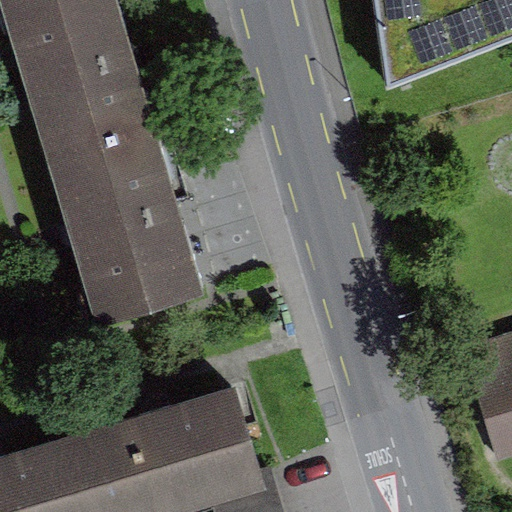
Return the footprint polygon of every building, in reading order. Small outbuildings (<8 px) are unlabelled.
[(2,0),(48,154),(153,122),(117,0),(2,0)] [(511,0),(372,0),(386,89),(511,40),(511,0)] [(48,154),(97,317),(202,285),(153,122),(48,154)] [(511,331),(464,345),(498,455),(511,450),(511,331)] [(103,479),(113,511),(127,511),(258,473),(232,389),(66,439),(80,486),(103,479)] [(0,458),(0,511),(113,511),(103,479),(80,486),(66,439),(0,458)]
